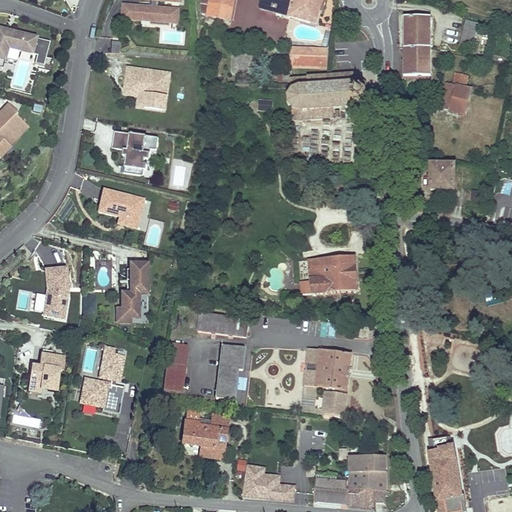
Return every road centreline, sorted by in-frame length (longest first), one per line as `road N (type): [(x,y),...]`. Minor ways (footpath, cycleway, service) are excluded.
road 1 (tertiary): [(422,511),(384,51),(373,15)]
road 2 (residential): [(0,250),(58,189),(84,30)]
road 3 (residential): [(122,511),(128,497),(316,511)]
